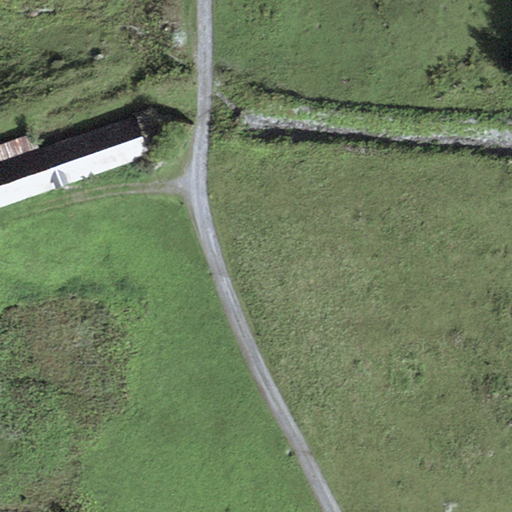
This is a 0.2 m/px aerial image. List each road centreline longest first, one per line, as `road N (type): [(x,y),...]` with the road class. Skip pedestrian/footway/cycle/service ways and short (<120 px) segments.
road 1 (track): [(333,511),(256,360),(203,222),(203,0)]
road 2 (track): [(0,225),(89,195),(198,190)]
